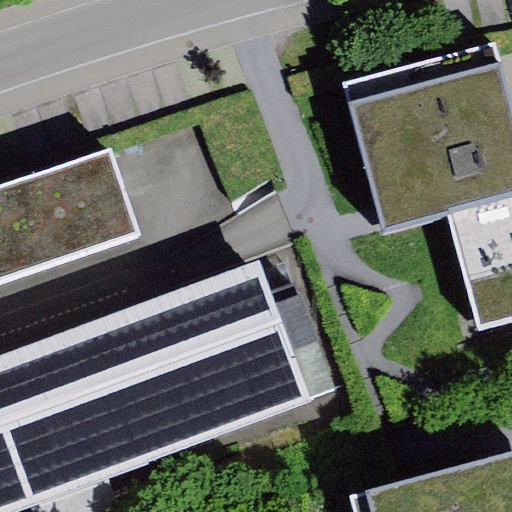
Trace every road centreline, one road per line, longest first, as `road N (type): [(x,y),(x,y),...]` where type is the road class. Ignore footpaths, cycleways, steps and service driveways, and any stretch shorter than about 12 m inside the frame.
road 1 (unknown): [(0,327),(294,225),(316,205)]
road 2 (residential): [(206,0),(0,60)]
